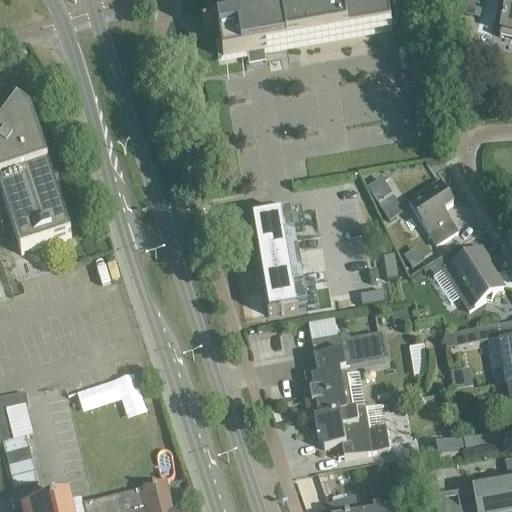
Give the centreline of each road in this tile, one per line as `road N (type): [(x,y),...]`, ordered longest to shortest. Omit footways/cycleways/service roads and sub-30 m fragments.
road 1 (residential): [(166,227),(277,198),(259,82),(382,60)]
road 2 (secondary): [(260,511),(166,227)]
road 3 (secondary): [(122,241),(215,511)]
road 4 (secondary): [(52,0),(122,241)]
road 5 (secondary): [(166,227),(92,0)]
road 6 (residential): [(511,130),(484,141),(464,163),(511,234)]
